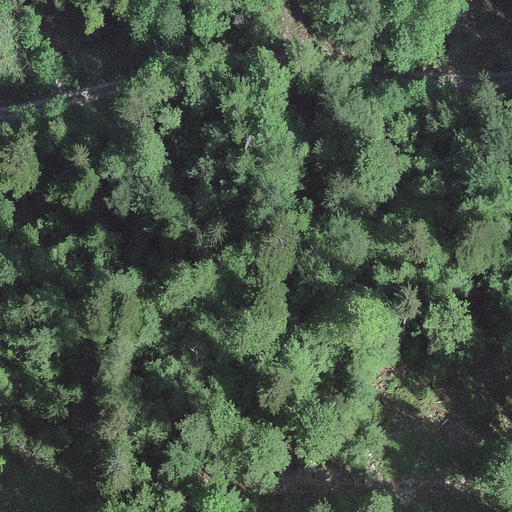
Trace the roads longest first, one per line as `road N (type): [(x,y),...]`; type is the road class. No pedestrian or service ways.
road 1 (track): [(511,75),(232,67),(0,114)]
road 2 (track): [(108,511),(204,493),(511,484)]
